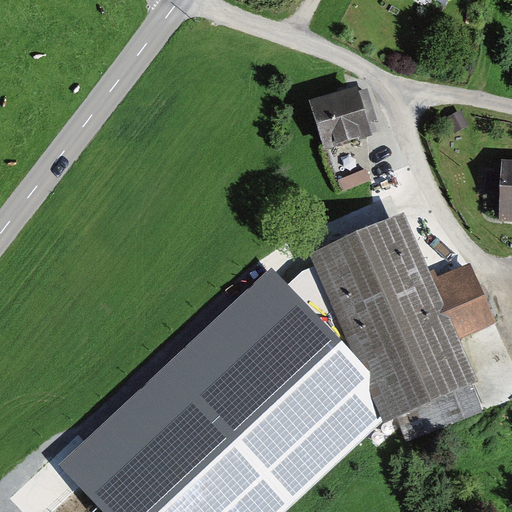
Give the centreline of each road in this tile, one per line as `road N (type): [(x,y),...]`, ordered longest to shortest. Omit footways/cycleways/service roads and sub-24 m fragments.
road 1 (track): [(511,106),(400,91),(295,38),(181,0)]
road 2 (tertiary): [(0,234),(181,0)]
road 3 (track): [(400,91),(402,129),(511,334)]
